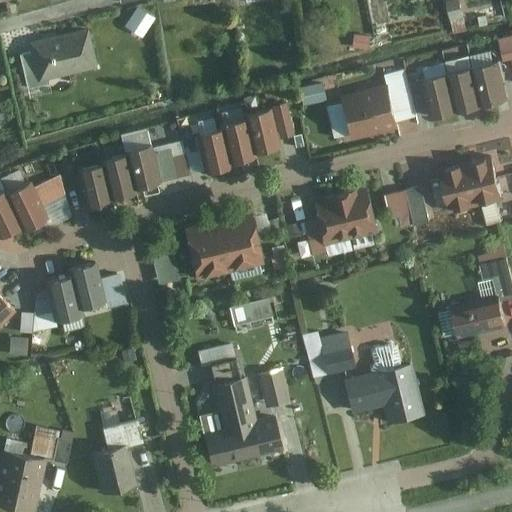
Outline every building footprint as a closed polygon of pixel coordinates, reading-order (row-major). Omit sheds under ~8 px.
[(461,0),(446,0),(445,0),(450,21),(465,18),(461,0)] [(142,38),(156,16),(138,4),(124,26),(142,38)] [(98,68),(88,29),(30,43),(32,52),(40,83),(48,81),(98,68)] [(40,83),(32,52),(20,55),(28,91),(49,85),(48,81),(40,83)] [(509,103),(499,64),(474,70),(484,109),(509,103)] [(474,70),(448,76),(458,115),(484,109),(474,70)] [(458,115),(448,76),(423,82),(433,121),(458,115)] [(299,85),(302,103),(324,99),(321,81),(299,85)] [(415,104),(410,81),(393,85),(398,108),(415,104)] [(389,85),(340,97),(351,142),(400,131),(389,85)] [(296,136),(288,102),(274,105),(282,140),(296,136)] [(281,147),(272,110),(247,116),(248,120),(256,153),(281,147)] [(222,126),(223,131),(231,165),(257,159),(256,153),(248,120),(222,126)] [(231,165),(223,131),(197,137),(205,171),(206,175),(232,169),(231,165)] [(205,171),(197,137),(182,140),(190,174),(205,171)] [(153,153),(152,146),(126,152),(128,157),(135,189),(161,183),(153,153)] [(170,149),(153,153),(161,183),(178,179),(170,149)] [(504,202),(493,156),(468,162),(479,208),(504,202)] [(102,163),(102,167),(111,201),(137,195),(135,189),(128,157),(102,163)] [(75,180),(71,162),(60,165),(64,183),(75,180)] [(479,208),(468,162),(442,168),(453,214),(479,208)] [(111,201),(102,167),(78,172),(88,213),(112,207),(111,201)] [(48,220),(31,183),(5,195),(21,228),(23,232),(48,220)] [(430,223),(422,188),(407,192),(413,215),(416,227),(430,223)] [(377,234),(365,189),(340,195),(352,241),(377,234)] [(0,238),(21,228),(5,195),(3,192),(0,193),(0,238)] [(413,215),(407,192),(387,197),(393,221),(413,215)] [(352,241),(340,195),(313,202),(318,220),(325,247),(352,241)] [(265,265),(252,214),(219,222),(231,273),(265,265)] [(325,247),(318,220),(305,223),(313,258),(326,255),(325,247)] [(231,273),(219,222),(186,230),(198,281),(231,273)] [(180,280),(173,250),(152,255),(159,285),(180,280)] [(69,272),(71,277),(80,312),(107,304),(101,280),(96,265),(69,272)] [(126,303),(119,276),(101,280),(107,304),(108,308),(126,303)] [(80,312),(71,277),(44,284),(55,326),(81,318),(80,312)] [(508,330),(500,296),(453,307),(454,312),(441,315),(446,338),(459,335),(461,340),(508,330)] [(0,326),(14,312),(0,298),(0,326)] [(355,368),(347,332),(320,339),(328,374),(355,368)] [(373,374),(345,381),(353,415),(383,408),(389,426),(425,417),(412,365),(402,369),(397,350),(391,347),(376,350),(373,354),(375,366),(373,374)] [(258,369),(264,402),(288,398),(281,365),(258,369)] [(247,381),(230,385),(248,459),(284,451),(276,417),(257,421),(247,381)] [(248,459),(230,385),(214,389),(224,428),(204,432),(213,468),(248,459)] [(39,386),(28,391),(39,414),(50,408),(39,386)] [(108,451),(127,446),(143,442),(138,420),(103,429),(108,451)] [(66,465),(72,442),(59,439),(54,462),(66,465)] [(137,489),(127,446),(108,451),(91,455),(101,497),(137,489)] [(0,509),(12,511),(35,511),(46,462),(1,451),(0,454),(0,509)]
